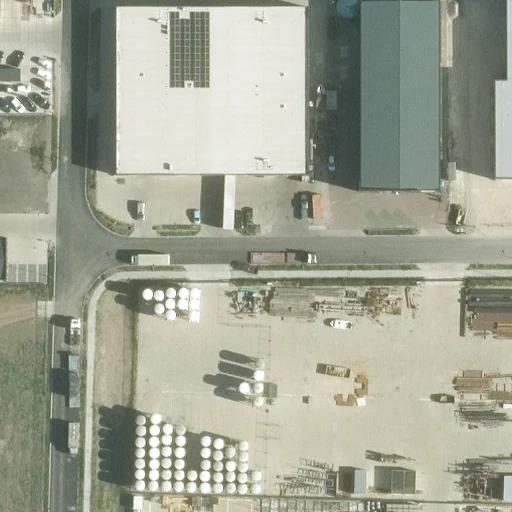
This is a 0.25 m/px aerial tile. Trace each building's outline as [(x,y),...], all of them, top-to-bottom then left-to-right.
[(441,3),(360,3),(359,79),(441,79),(441,3)] [(165,9),(116,9),(116,93),(165,93),(165,9)] [(213,9),(165,9),(165,93),(213,93),(213,9)] [(261,9),(213,9),(213,93),(261,93),(261,9)] [(309,9),(261,9),(261,93),(309,93),(309,9)] [(0,92),(14,93),(14,70),(0,69),(0,92)] [(441,79),(359,79),(359,136),(441,136),(441,79)] [(495,182),(511,181),(511,82),(506,82),(506,83),(494,83),(495,182)] [(165,93),(116,93),(117,177),(165,177),(165,93)] [(213,93),(165,93),(165,177),(213,177),(213,93)] [(261,93),(213,93),(213,177),(261,177),(261,93)] [(309,93),(261,93),(261,177),(309,177),(309,93)] [(441,136),(359,136),(359,193),(440,194),(441,136)] [(8,239),(0,239),(0,280),(8,281),(8,239)]
